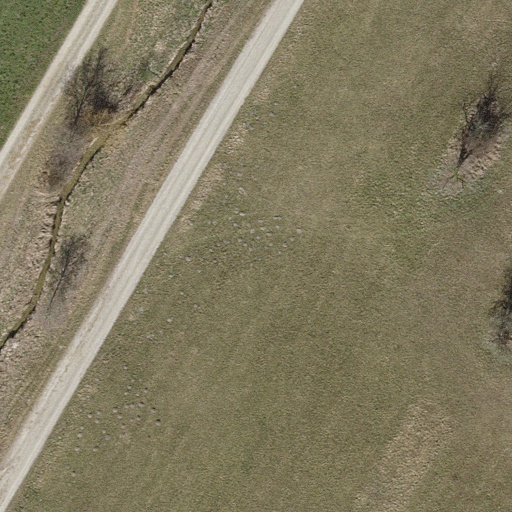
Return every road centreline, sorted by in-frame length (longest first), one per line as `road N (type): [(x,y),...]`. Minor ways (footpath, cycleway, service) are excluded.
road 1 (track): [(288,0),(0,496)]
road 2 (track): [(106,0),(0,180)]
